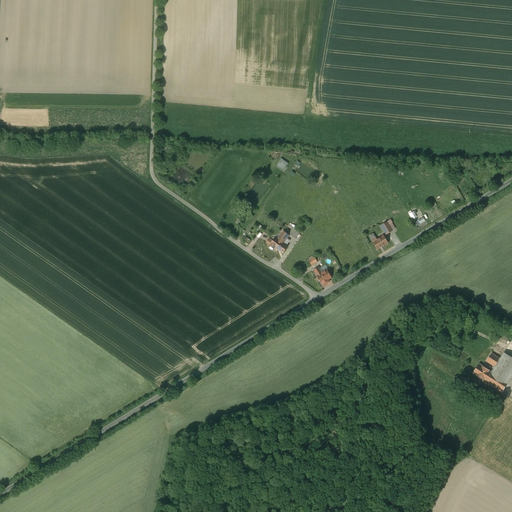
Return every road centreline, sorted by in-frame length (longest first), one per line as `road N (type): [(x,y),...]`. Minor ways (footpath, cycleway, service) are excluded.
road 1 (unclassified): [(157,0),(153,178),(317,298)]
road 2 (unclassified): [(317,298),(0,493)]
road 3 (unclassified): [(317,298),(511,181)]
